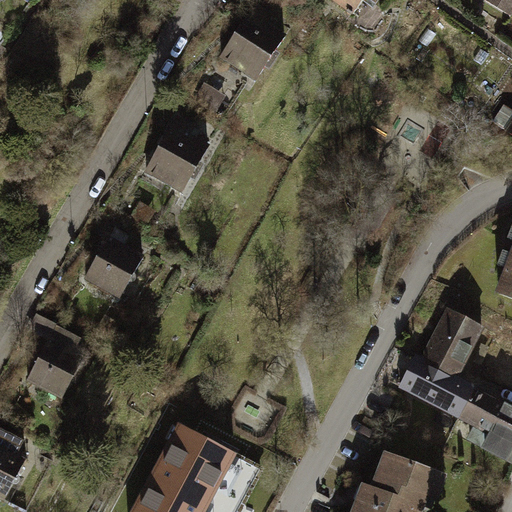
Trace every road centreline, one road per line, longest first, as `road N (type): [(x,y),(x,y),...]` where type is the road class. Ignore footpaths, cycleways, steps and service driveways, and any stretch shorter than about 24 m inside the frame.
road 1 (trunk): [(170,511),(328,362),(511,160)]
road 2 (residential): [(0,353),(77,206),(208,0)]
road 3 (residential): [(511,190),(450,233),(289,511)]
